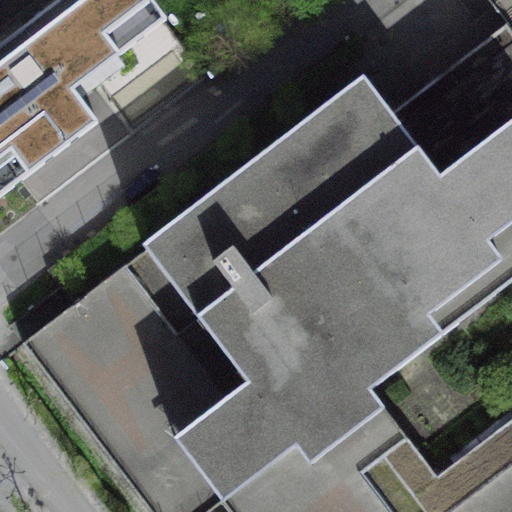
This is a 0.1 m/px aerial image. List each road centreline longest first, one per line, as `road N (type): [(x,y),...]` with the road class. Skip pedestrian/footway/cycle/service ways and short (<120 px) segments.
road 1 (residential): [(0,265),(359,0)]
road 2 (residential): [(0,414),(73,511)]
